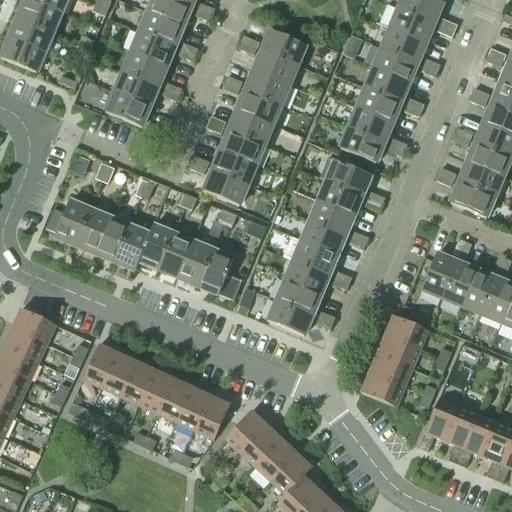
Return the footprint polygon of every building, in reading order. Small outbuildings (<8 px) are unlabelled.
[(60,15),(66,0),(25,0),(25,1),(60,15)] [(107,12),(110,4),(100,0),(97,0),(94,6),(107,12)] [(182,30),(189,12),(190,10),(167,0),(152,0),(147,15),(182,30)] [(167,0),(190,10),(194,0),(167,0)] [(433,25),(441,5),(428,0),(401,0),(398,11),(433,25)] [(52,35),(60,15),(25,1),(16,21),(52,35)] [(104,19),(107,12),(94,6),(91,14),(104,19)] [(213,12),(198,6),(196,12),(211,18),(213,12)] [(425,45),(432,28),(433,25),(398,11),(389,31),(425,45)] [(208,24),(211,18),(196,12),(193,18),(208,24)] [(174,50),(182,30),(147,15),(138,35),(174,50)] [(511,20),(504,17),(501,23),(511,27),(511,20)] [(43,56),(52,35),(16,21),(8,41),(43,56)] [(456,28),(441,22),(438,28),(453,34),(456,28)] [(453,34),(438,28),(436,34),(450,40),(453,34)] [(416,65),(425,45),(389,31),(381,51),(416,65)] [(296,68),(304,48),(269,33),(261,53),(296,68)] [(165,70),(173,52),(174,50),(138,35),(130,55),(165,70)] [(90,51),(93,44),(81,39),(78,46),(90,51)] [(258,45),(243,39),(240,45),(255,51),(258,45)] [(0,61),(35,76),(43,56),(8,41),(0,60),(0,61)] [(255,51),(240,45),(238,51),(253,58),(255,51)] [(87,59),(90,51),(78,46),(75,54),(87,59)] [(197,52),(182,46),(179,52),(194,58),(197,52)] [(408,86),(415,68),(416,65),(381,51),(373,71),(408,86)] [(194,58),(179,52),(177,58),(191,64),(194,58)] [(504,58),(490,52),(487,58),(502,64),(504,58)] [(288,88),(296,68),(261,53),(253,73),(288,88)] [(157,90),(165,70),(130,55),(122,75),(157,90)] [(499,70),(502,64),(487,58),(484,64),(499,70)] [(436,74),(439,68),(424,62),(422,68),(436,74)] [(511,91),(511,67),(507,66),(499,86),(511,91)] [(434,80),(436,74),(422,68),(419,74),(434,80)] [(400,105),(408,86),(373,71),(364,91),(400,105)] [(279,108),(288,88),(253,73),(244,93),(279,108)] [(149,110),(157,90),(122,75),(113,95),(149,110)] [(76,85),(61,79),(58,86),(73,92),(76,85)] [(241,85),(226,79),(224,85),(239,91),(241,85)] [(239,91),(224,85),(221,91),(236,97),(239,91)] [(180,92),(165,86),(163,92),(177,98),(180,92)] [(511,114),(511,91),(499,86),(491,106),(511,114)] [(391,125),(399,108),(400,105),(364,91),(356,111),(391,125)] [(485,104),(488,98),(473,91),(470,98),(485,104)] [(175,104),(177,98),(163,92),(160,98),(175,104)] [(271,128),(279,108),(244,93),(236,113),(271,128)] [(140,130),(149,110),(113,95),(105,115),(140,130)] [(483,110),(485,104),(470,98),(468,104),(483,110)] [(420,114),(422,108),(408,102),(405,108),(420,114)] [(511,138),(511,114),(491,106),(482,126),(511,138)] [(417,120),(420,114),(405,108),(403,114),(417,120)] [(383,145),(391,125),(356,111),(348,131),(383,145)] [(263,148),(271,128),(236,113),(228,133),(263,148)] [(224,125),(210,119),(207,125),(222,131),(224,125)] [(222,131),(207,125),(205,131),(219,137),(222,131)] [(161,138),(163,132),(148,126),(146,132),(161,138)] [(509,161),(511,154),(511,138),(482,126),(474,146),(509,161)] [(374,166),(382,148),(383,145),(348,131),(339,151),(374,166)] [(471,137),(456,131),(454,137),(469,144),(471,137)] [(254,168),(263,148),(228,133),(219,153),(254,168)] [(466,150),(469,144),(454,137),(451,144),(466,150)] [(406,148),(391,142),(388,148),(403,154),(406,148)] [(501,180),(509,161),(474,146),(466,166),(501,180)] [(401,160),(403,154),(388,148),(386,154),(401,160)] [(246,188),(254,168),(219,153),(211,173),(246,188)] [(208,165),(193,159),(191,165),(205,171),(208,165)] [(361,199),(369,178),(334,163),(325,184),(361,199)] [(205,171),(191,165),(188,171),(203,177),(205,171)] [(493,200),(501,180),(466,166),(458,186),(493,200)] [(100,184),(107,169),(100,167),(94,181),(100,184)] [(107,186),(113,172),(107,169),(100,184),(107,186)] [(454,177),(440,171),(437,177),(452,183),(454,177)] [(238,208),(246,188),(211,173),(202,194),(238,208)] [(449,190),(452,183),(437,177),(435,183),(449,190)] [(140,200),(147,186),(140,183),(134,198),(140,200)] [(352,219),(360,201),(361,199),(325,184),(317,204),(352,219)] [(146,203),(153,188),(147,186),(140,200),(146,203)] [(484,221),(493,200),(458,186),(449,206),(484,221)] [(183,211),(188,198),(181,195),(176,208),(183,211)] [(381,207),(384,201),(369,195),(366,201),(381,207)] [(190,214),(195,201),(188,198),(183,211),(190,214)] [(378,213),(381,207),(366,201),(364,207),(378,213)] [(73,248),(88,212),(68,204),(53,239),(73,248)] [(344,238),(352,219),(317,204),(309,224),(344,238)] [(93,256),(108,220),(88,212),(73,248),(93,256)] [(223,227),(228,215),(220,212),(215,224),(223,227)] [(230,230),(235,218),(228,215),(223,227),(230,230)] [(113,264),(128,229),(108,220),(93,256),(113,264)] [(336,258),(343,241),(344,238),(309,224),(301,244),(336,258)] [(157,272),(172,237),(151,228),(148,237),(133,273),(134,273),(138,264),(157,272)] [(148,237),(128,229),(113,264),(133,273),(148,237)] [(365,247),(367,241),(352,235),(350,241),(365,247)] [(177,280),(192,245),(172,237),(157,272),(177,280)] [(336,258),(301,244),(291,240),(283,259),(292,263),(327,278),(336,258)] [(362,253),(365,247),(350,241),(347,247),(362,253)] [(458,260),(464,245),(458,242),(451,257),(458,260)] [(197,289),(212,253),(192,245),(177,280),(197,289)] [(464,262),(470,247),(464,245),(458,260),(464,262)] [(226,277),(232,262),(212,253),(197,289),(218,297),(226,277)] [(441,301),(455,265),(435,257),(420,292),(441,301)] [(497,276),(504,261),(497,259),(491,274),(497,276)] [(504,279),(510,264),(504,261),(497,276),(504,279)] [(319,298),(326,281),(327,278),(292,263),(284,283),(319,298)] [(460,309),(475,273),(455,265),(441,301),(460,309)] [(481,317),(495,282),(475,273),(460,309),(481,317)] [(350,281),(336,274),(333,280),(348,287),(350,281)] [(232,303),(241,283),(226,277),(218,297),(232,303)] [(345,293),(348,287),(333,280),(331,287),(345,293)] [(501,325),(511,297),(511,288),(495,282),(481,317),(501,325)] [(311,318),(319,298),(284,283),(276,303),(311,318)] [(511,330),(511,297),(501,325),(511,330)] [(302,339),(310,321),(311,318),(276,303),(267,324),(302,339)] [(47,345),(55,328),(20,312),(12,329),(47,345)] [(334,320),(319,314),(316,320),(331,326),(334,320)] [(419,353),(427,333),(391,319),(383,338),(419,353)] [(329,333),(331,326),(316,320),(314,327),(329,333)] [(38,365),(47,345),(12,329),(3,349),(38,365)] [(411,372),(419,353),(383,338),(375,357),(411,372)] [(82,361),(87,352),(77,347),(73,357),(82,361)] [(100,391),(116,356),(98,348),(82,383),(100,391)] [(0,370),(29,384),(38,365),(3,349),(0,354),(0,370)] [(446,365),(450,355),(440,351),(436,361),(446,365)] [(119,400),(135,365),(116,356),(100,391),(119,400)] [(78,371),(82,361),(73,357),(68,367),(78,371)] [(403,391),(411,372),(375,357),(368,376),(403,391)] [(442,374),(446,365),(436,361),(432,370),(442,374)] [(138,408),(154,373),(135,365),(119,400),(138,408)] [(0,392),(21,402),(29,384),(0,370),(0,392)] [(156,417),(172,382),(154,373),(138,408),(156,417)] [(395,410),(403,391),(368,376),(359,395),(395,410)] [(174,425),(191,390),(172,382),(156,417),(174,425)] [(64,401),(69,391),(59,387),(55,396),(64,401)] [(431,402),(435,392),(425,388),(421,398),(431,402)] [(193,434),(209,399),(191,390),(174,425),(193,434)] [(0,416),(12,422),(21,402),(0,392),(0,416)] [(60,410),(64,401),(55,396),(50,406),(60,410)] [(427,411),(431,402),(421,398),(417,407),(427,411)] [(213,443),(229,408),(209,399),(193,434),(213,443)] [(443,444),(458,409),(438,401),(417,451),(427,455),(433,440),(443,444)] [(76,420),(81,410),(71,405),(66,415),(76,420)] [(455,467),(476,416),(458,409),(443,444),(453,448),(447,463),(455,467)] [(239,456),(265,428),(250,414),(224,442),(239,456)] [(0,439),(3,441),(12,422),(0,416),(0,439)] [(480,460),(495,424),(476,416),(455,467),(464,470),(470,456),(480,460)] [(104,432),(108,423),(99,418),(94,428),(104,432)] [(114,437),(118,427),(108,423),(104,432),(114,437)] [(493,482),(511,436),(511,431),(495,424),(480,460),(491,464),(484,479),(493,482)] [(254,470),(280,442),(265,428),(239,456),(254,470)] [(141,449),(145,440),(136,435),(131,445),(141,449)] [(511,472),(511,436),(493,482),(502,486),(508,471),(511,472)] [(151,454),(155,444),(145,440),(141,449),(151,454)] [(269,484),(295,456),(280,442),(254,470),(269,484)] [(178,467),(183,457),(173,452),(169,462),(178,467)] [(276,507),(310,470),(295,456),(269,484),(284,498),(276,507)] [(188,471),(192,461),(183,457),(178,467),(188,471)] [(213,485),(220,477),(212,470),(205,478),(213,485)] [(281,511),(299,511),(317,493),(303,479),(311,471),(310,470),(276,507),(281,511)] [(220,492),(228,484),(220,477),(213,485),(220,492)] [(327,511),(332,507),(317,493),(299,511),(327,511)] [(17,508),(21,498),(11,494),(7,504),(17,508)] [(242,511),(249,505),(242,498),(234,505),(241,511),(242,511)]
